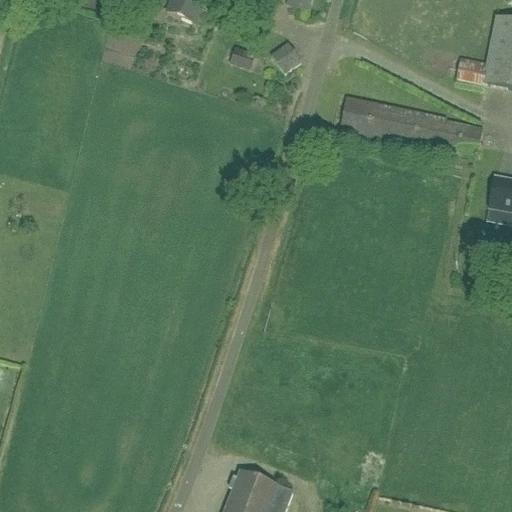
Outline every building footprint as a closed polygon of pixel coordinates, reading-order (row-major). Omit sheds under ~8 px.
[(174,0),(167,18),(195,30),(207,0),(174,0)] [(288,0),(286,9),(310,15),(313,0),(288,0)] [(511,94),(511,26),(496,23),(487,70),(460,64),(456,84),(511,94)] [(270,59),(282,79),(301,67),(289,48),(270,59)] [(477,162),(482,135),(445,127),(446,124),(346,104),(339,137),(439,158),(440,155),(477,162)] [(511,184),(493,181),(487,213),(511,218),(511,220),(510,233),(511,232),(511,184)] [(287,511),(293,499),(240,478),(226,511),(287,511)]
